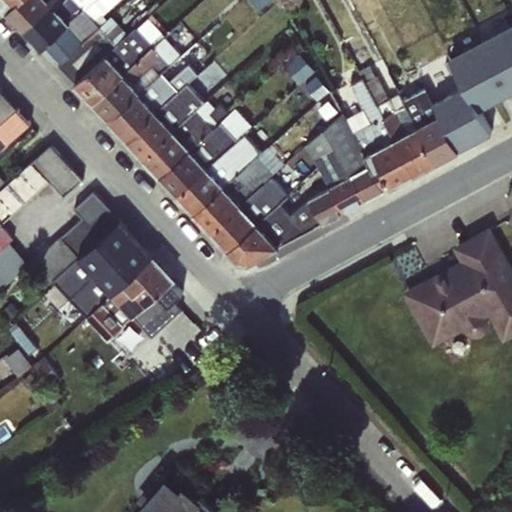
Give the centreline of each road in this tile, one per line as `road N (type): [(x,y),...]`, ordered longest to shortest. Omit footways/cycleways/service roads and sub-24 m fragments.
road 1 (residential): [(234,302),(0,37)]
road 2 (residential): [(511,153),(234,302)]
road 3 (residential): [(434,511),(234,302)]
